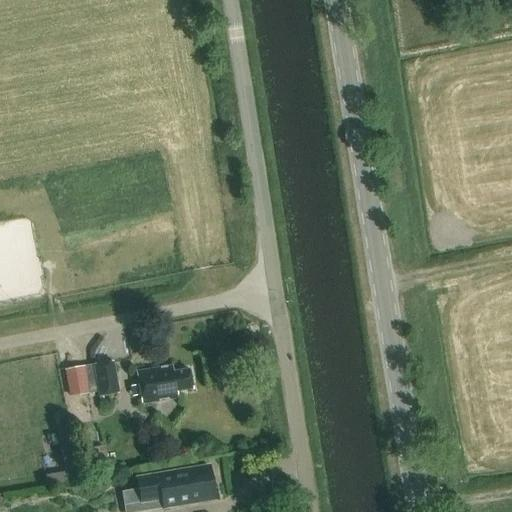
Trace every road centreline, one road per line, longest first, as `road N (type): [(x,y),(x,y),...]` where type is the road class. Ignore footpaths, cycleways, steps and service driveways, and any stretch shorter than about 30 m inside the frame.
road 1 (unclassified): [(307,511),(230,0)]
road 2 (tertiary): [(410,511),(335,0)]
